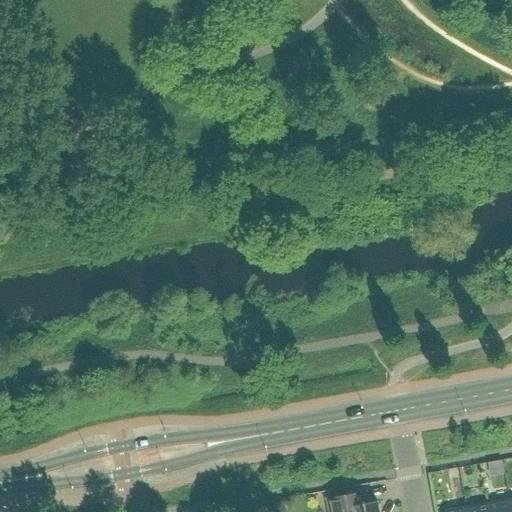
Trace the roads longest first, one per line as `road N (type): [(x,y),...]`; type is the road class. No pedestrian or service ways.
road 1 (secondary): [(230,440),(173,437),(117,446),(16,480)]
road 2 (secondary): [(16,480),(151,470),(230,440)]
road 3 (secondary): [(230,440),(397,410)]
